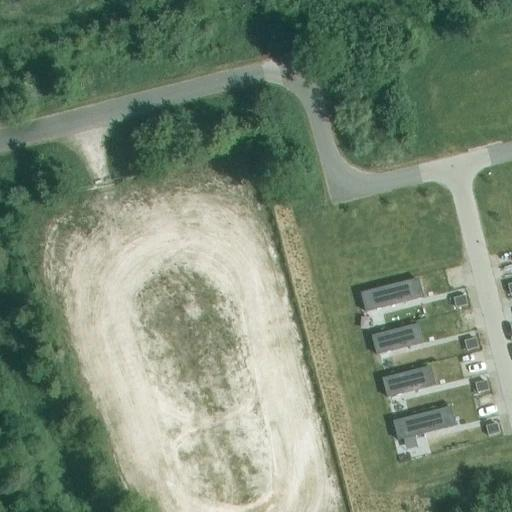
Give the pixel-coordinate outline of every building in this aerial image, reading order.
[(418,283),(361,297),(366,317),(423,303),(418,283)] [(467,306),(465,298),(454,301),(456,309),(467,306)] [(297,316),(262,321),(266,348),(302,342),(297,316)] [(429,327),(372,341),(377,361),(434,346),(429,327)] [(478,348),(476,341),(464,344),(466,351),(478,348)] [(439,369),(382,383),(387,403),(443,388),(439,369)] [(489,391),(487,383),(475,386),(477,394),(489,391)] [(449,411),(393,426),(397,445),(454,431),(449,411)] [(499,434),(497,426),(486,429),(488,436),(499,434)]
